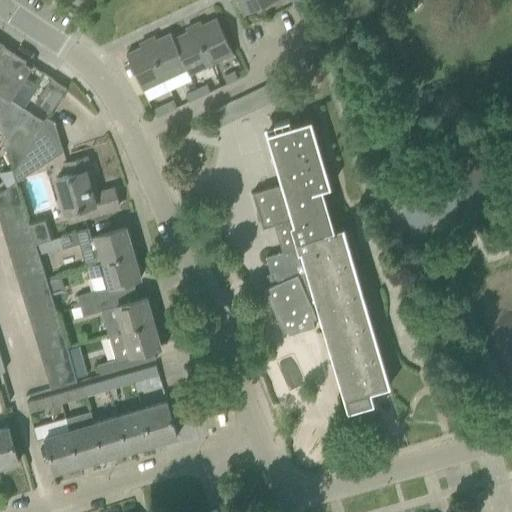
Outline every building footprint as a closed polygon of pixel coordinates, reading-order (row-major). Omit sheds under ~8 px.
[(237,0),(244,14),(274,0),(237,0)] [(216,17),(195,27),(212,64),(233,54),(216,17)] [(195,27),(173,38),(186,69),(189,75),(212,64),(195,27)] [(170,32),(147,43),(164,79),(186,69),(173,38),(170,32)] [(0,93),(9,99),(31,68),(23,63),(25,60),(0,42),(0,93)] [(143,89),(164,79),(147,43),(126,53),(143,89)] [(224,77),(227,84),(238,79),(234,72),(224,77)] [(289,75),(210,112),(214,120),(293,83),(289,75)] [(48,108),(64,89),(51,79),(35,98),(48,108)] [(196,89),(199,97),(210,92),(207,84),(196,89)] [(185,94),(189,101),(199,97),(196,89),(185,94)] [(157,116),(168,112),(164,104),(153,109),(157,116)] [(12,169),(15,179),(63,152),(55,123),(45,118),(42,122),(12,169)] [(283,332),(284,331),(283,330),(287,329),(288,334),(314,326),(311,317),(319,313),(348,409),(370,403),(367,391),(387,386),(352,258),(359,256),(351,227),(343,229),(343,227),(325,232),(313,192),(331,187),(311,119),(267,132),(282,183),(252,192),(263,228),(274,224),(282,251),(266,256),(271,273),(274,272),(277,282),(264,288),(283,332)] [(489,144),(482,147),(492,169),(499,166),(489,144)] [(490,177),(482,158),(479,152),(450,165),(451,166),(441,170),(458,208),(463,219),(464,219),(468,220),(473,218),(475,214),(474,212),(490,205),(480,181),(490,177)] [(112,189),(92,195),(89,184),(93,183),(85,157),(65,163),(68,175),(54,179),(67,221),(117,206),(112,189)] [(412,182),(394,189),(410,229),(458,208),(441,170),(412,182)] [(28,220),(16,181),(0,191),(0,220),(51,388),(77,380),(35,243),(28,220)] [(87,267),(131,253),(124,228),(91,238),(88,227),(60,236),(63,247),(80,242),(87,267)] [(91,291),(78,295),(81,305),(108,298),(105,289),(139,278),(131,253),(87,267),(90,278),(88,279),(91,291)] [(108,335),(151,322),(144,297),(110,307),(114,319),(104,322),(108,335)] [(108,298),(81,305),(84,315),(110,307),(108,298)] [(159,348),(151,322),(108,335),(115,358),(98,363),(101,374),(136,364),(133,355),(159,348)] [(99,338),(68,347),(71,356),(101,347),(101,346),(107,344),(105,337),(99,339),(99,338)] [(131,372),(134,382),(159,375),(156,364),(131,372)] [(106,379),(109,389),(134,382),(131,372),(106,379)] [(109,389),(106,379),(82,386),(85,396),(95,393),(109,389)] [(85,396),(82,386),(58,393),(61,403),(85,396)] [(58,393),(35,400),(37,410),(61,403),(58,393)] [(141,408),(151,443),(177,435),(166,400),(141,408)] [(117,415),(127,450),(151,443),(141,408),(117,415)] [(93,422),(103,457),(127,450),(117,415),(93,422)] [(69,429),(79,464),(103,457),(93,422),(69,429)] [(0,428),(0,466),(18,462),(7,426),(0,428)] [(54,472),(79,464),(69,429),(44,437),(54,472)]
